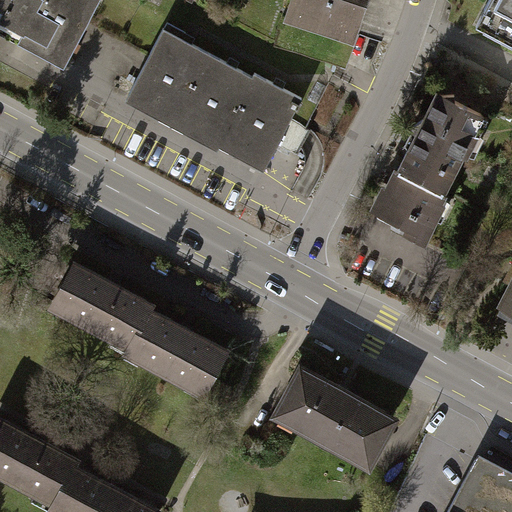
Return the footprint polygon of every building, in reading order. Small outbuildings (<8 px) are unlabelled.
[(103,1),(100,0),(0,0),(0,35),(68,70),(103,1)] [(371,0),(288,0),(282,20),(357,44),(371,0)] [(511,0),(489,0),(484,10),(492,14),(484,29),(511,43),(511,0)] [(251,74),(164,28),(126,95),(149,109),(197,135),(217,146),(219,142),(244,156),(263,166),(301,95),(253,70),(251,74)] [(442,93),(438,91),(426,115),(412,124),(417,133),(389,188),(383,185),(372,206),(406,222),(405,230),(426,241),(436,220),(441,220),(451,201),(442,193),(462,152),(475,155),(484,138),(479,134),(488,116),(455,99),(454,93),(442,93)] [(152,304),(75,262),(49,310),(126,352),(124,356),(203,398),(229,351),(150,308),(152,304)] [(511,272),(507,281),(511,283),(511,285),(500,308),(511,314),(511,272)] [(400,420),(301,366),(272,419),(370,473),(400,420)] [(77,459),(0,417),(0,469),(53,498),(51,503),(66,511),(159,511),(161,510),(75,464),(77,459)] [(511,511),(511,478),(476,459),(447,511),(511,511)]
